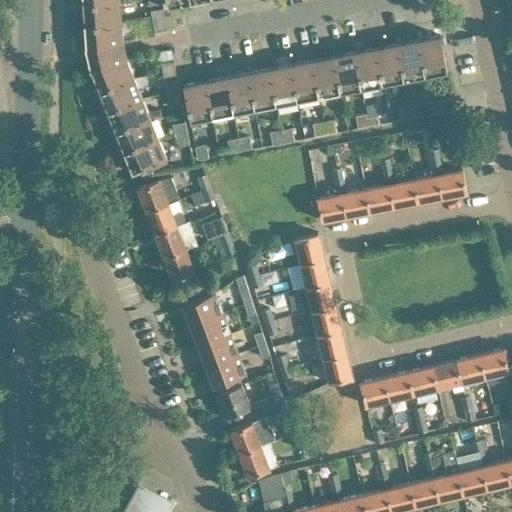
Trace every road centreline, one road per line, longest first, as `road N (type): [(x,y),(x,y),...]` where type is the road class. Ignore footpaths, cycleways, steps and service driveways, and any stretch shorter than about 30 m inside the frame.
road 1 (residential): [(511,204),(342,242),(369,362),(511,328)]
road 2 (tertiary): [(12,511),(21,217)]
road 3 (tertiary): [(21,217),(27,0)]
road 4 (residential): [(153,434),(84,235)]
road 5 (residential): [(174,41),(376,0)]
road 6 (residential): [(511,176),(477,0)]
